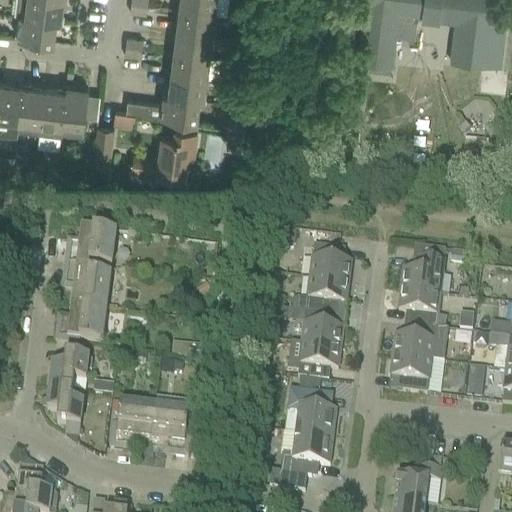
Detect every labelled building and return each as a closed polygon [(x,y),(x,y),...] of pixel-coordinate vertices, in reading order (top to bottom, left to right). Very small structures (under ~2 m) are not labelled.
[(61,20),(63,0),(17,0),(16,13),(21,14),(57,18),(57,19),(61,20)] [(217,0),(180,0),(180,8),(216,13),(217,0)] [(422,14),(424,1),(423,0),(367,0),(360,60),(369,61),(367,70),(392,74),(397,33),(415,36),(418,19),(413,18),(413,13),(422,14)] [(496,25),(498,6),(498,0),(442,0),(440,19),(454,21),(449,60),(502,67),(508,26),(496,25)] [(147,13),(148,4),(131,2),(130,10),(147,13)] [(213,34),(216,13),(180,8),(177,29),(213,34)] [(54,40),(57,19),(57,18),(21,14),(18,36),(54,40)] [(210,56),(213,34),(177,29),(174,51),(210,56)] [(144,38),(127,36),(126,45),(143,47),(144,38)] [(142,56),(143,47),(126,45),(125,54),(142,56)] [(207,77),(210,56),(174,51),(172,72),(207,77)] [(204,99),(207,77),(172,72),(169,93),(169,94),(200,98),(200,99),(204,99)] [(18,128),(24,84),(2,81),(0,100),(0,131),(18,134),(18,128)] [(40,131),(45,86),(24,84),(18,128),(40,131)] [(67,84),(66,89),(67,89),(63,120),(64,120),(63,125),(62,125),(61,134),(62,134),(63,130),(84,133),(89,87),(67,84)] [(242,104),(244,86),(230,85),(227,102),(242,104)] [(67,89),(66,89),(45,86),(40,131),(61,134),(62,125),(63,125),(64,120),(63,120),(67,89)] [(197,120),(200,99),(200,98),(169,94),(169,93),(164,92),(163,103),(128,98),(127,111),(197,120)] [(453,113),(472,153),(500,139),(480,100),(453,113)] [(134,124),(135,112),(116,110),(115,122),(134,124)] [(98,126),(93,166),(110,168),(115,128),(98,126)] [(160,157),(135,153),(133,169),(186,176),(189,155),(195,155),(198,131),(176,128),(175,136),(163,134),(160,157)] [(12,179),(14,162),(6,161),(4,178),(12,179)] [(23,163),(14,162),(12,179),(21,180),(23,163)] [(55,184),(57,167),(48,166),(46,183),(55,184)] [(66,168),(57,167),(55,184),(64,185),(66,168)] [(116,234),(111,234),(80,230),(78,252),(66,251),(64,267),(88,270),(89,266),(111,269),(116,234)] [(311,260),(308,281),(348,286),(351,265),(337,263),(338,251),(313,248),(312,260),(311,260)] [(442,277),(441,277),(445,252),(419,249),(416,274),(402,272),(400,293),(439,298),(442,277)] [(88,275),(88,270),(64,267),(62,284),(73,286),(71,307),(106,312),(110,278),(88,275)] [(292,303),(291,312),(305,314),(330,317),(332,305),(346,306),(348,286),(308,281),(306,301),(298,300),(292,303)] [(437,319),(439,298),(400,293),(397,313),(411,315),(410,327),(435,331),(436,318),(437,319)] [(101,346),(106,312),(71,307),(68,329),(57,328),(54,345),(78,348),(79,343),(101,346)] [(329,329),(330,317),(305,314),(303,326),(300,347),(340,352),(343,331),(329,329)] [(462,315),(462,333),(476,333),(477,316),(462,315)] [(394,338),(392,359),(431,364),(442,365),(446,332),(435,331),(410,327),(408,339),(394,338)] [(511,340),(509,340),(494,338),(494,339),(488,338),(487,350),(507,352),(505,373),(511,373),(511,340)] [(190,360),(191,347),(172,345),(170,358),(190,360)] [(337,372),(340,352),(300,347),(290,345),(287,373),(297,375),(297,380),(322,383),(323,371),(337,372)] [(85,384),(86,374),(92,375),(93,363),(88,363),(88,361),(77,359),(78,349),(66,348),(63,369),(52,367),(49,390),(72,393),(84,394),(85,384)] [(117,354),(116,366),(127,367),(128,355),(117,354)] [(429,384),(431,364),(392,359),(389,379),(403,381),(401,393),(426,397),(428,384),(429,384)] [(470,370),(470,389),(488,389),(488,370),(470,370)] [(511,373),(505,373),(502,394),(503,394),(501,406),(511,407),(511,373)] [(71,404),(72,393),(49,390),(46,413),(57,415),(56,426),(66,427),(64,438),(78,439),(83,406),(71,404)] [(290,394),(287,413),(298,415),(295,436),(332,441),(336,413),(319,411),(321,398),(290,394)] [(150,445),(154,410),(120,405),(117,428),(112,427),(109,451),(126,453),(128,442),(150,445)] [(188,414),(168,412),(154,410),(150,445),(171,448),(170,459),(187,461),(190,437),(185,437),(188,414)] [(270,474),(268,490),(304,494),(306,480),(311,480),(312,466),(329,469),(332,441),(295,436),(292,458),(282,457),(280,475),(270,474)] [(511,482),(511,450),(501,449),(497,480),(511,482)] [(15,503),(26,504),(25,511),(55,511),(57,500),(54,496),(51,496),(52,496),(40,494),(43,472),(19,469),(15,503)] [(427,484),(440,485),(441,473),(416,470),(414,481),(395,478),(394,489),(395,490),(393,504),(424,508),(427,484)] [(25,511),(26,504),(15,503),(4,501),(2,511),(25,511)]
